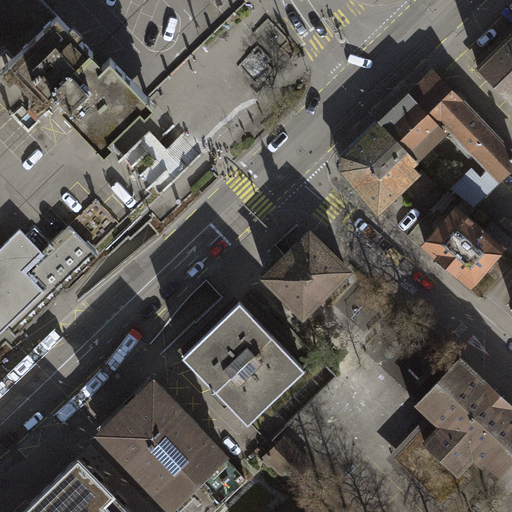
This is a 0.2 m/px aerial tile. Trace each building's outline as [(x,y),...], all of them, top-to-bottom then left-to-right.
[(0,0),(0,331),(36,297),(39,294),(149,189),(101,141),(146,97),(138,90),(133,84),(186,33),(219,1),(217,0),(0,0)] [(138,90),(146,97),(245,2),(242,0),(217,0),(219,1),(186,33),(133,84),(138,90)] [(511,34),(479,67),(511,101),(511,34)] [(511,151),(434,71),(380,122),(417,159),(450,127),(492,170),(500,179),(511,167),(511,151)] [(417,160),(417,159),(380,122),(344,156),(344,170),(378,212),(404,187),(418,201),(432,187),(412,164),(417,160)] [(474,170),(456,188),(473,205),(500,179),(492,170),(482,179),(474,170)] [(457,207),(425,244),(472,284),(504,246),(457,207)] [(347,270),(310,234),(267,277),(304,314),(347,270)] [(305,367),(240,301),(184,355),(249,422),(305,367)] [(496,475),(511,457),(511,404),(461,357),(420,402),(430,411),(441,422),(424,440),(426,441),(404,464),(436,493),(457,471),(459,472),(464,466),(475,455),(496,475)] [(214,511),(248,480),(155,383),(104,431),(182,511),(214,511)] [(441,422),(430,411),(386,458),(443,511),(475,477),(464,466),(459,472),(457,471),(436,493),(404,464),(426,441),(424,440),(441,422)] [(293,482),(311,465),(285,438),(267,455),(293,482)] [(132,511),(79,457),(22,511),(132,511)]
